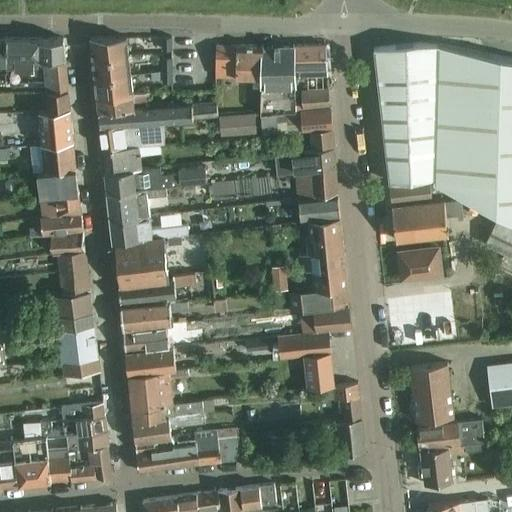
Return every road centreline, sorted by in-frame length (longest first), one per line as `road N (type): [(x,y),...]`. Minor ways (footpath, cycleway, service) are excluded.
road 1 (residential): [(127,490),(73,26)]
road 2 (residential): [(385,461),(347,20)]
road 3 (residential): [(73,26),(347,20)]
road 4 (residential): [(127,490),(385,461)]
road 5 (unclassified): [(511,38),(347,20)]
road 6 (residential): [(0,503),(127,490)]
